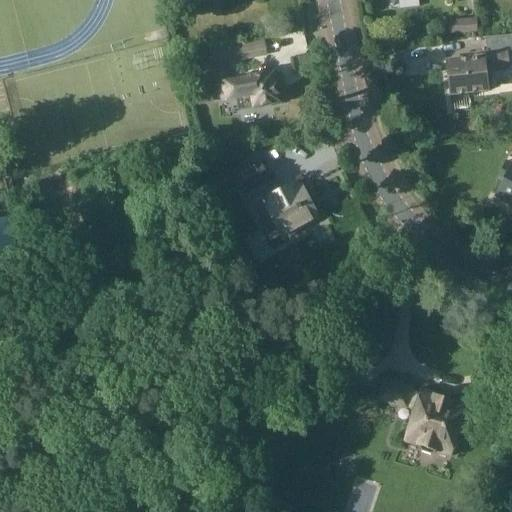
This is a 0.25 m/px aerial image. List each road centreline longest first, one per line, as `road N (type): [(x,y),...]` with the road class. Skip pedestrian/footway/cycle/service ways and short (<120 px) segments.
road 1 (unclassified): [(405,218),(281,333),(204,381),(51,429),(0,422)]
road 2 (residential): [(405,218),(378,182),(362,141),(333,0)]
road 3 (residential): [(511,287),(444,254),(405,218)]
